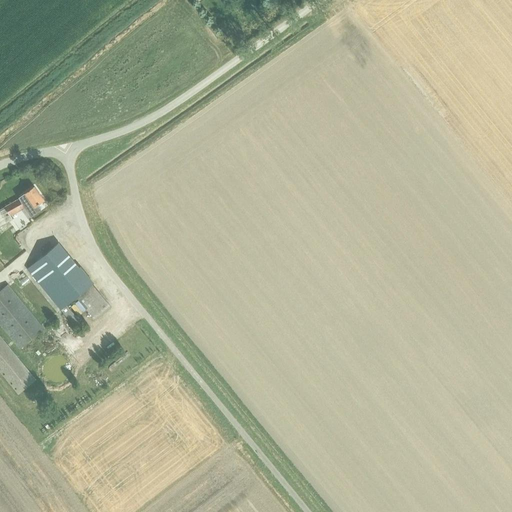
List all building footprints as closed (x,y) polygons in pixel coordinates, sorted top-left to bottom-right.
[(37,205),(44,201),(34,187),(19,198),(0,209),(0,226),(12,220),(10,216),(25,208),(26,210),(30,216),(40,209),(37,205)] [(59,243),(27,269),(60,310),(76,297),(92,317),(98,312),(100,315),(110,307),(59,243)] [(0,324),(19,348),(43,328),(8,285),(0,291),(0,324)] [(0,371),(18,394),(35,380),(0,336),(0,371)] [(60,355),(58,355),(57,355),(56,355),(54,355),(53,356),(52,356),(51,356),(50,357),(49,358),(48,358),(47,359),(46,360),(45,361),(44,362),(44,363),(43,364),(43,366),(43,367),(42,368),(42,369),(42,371),(42,372),(43,373),(43,374),(44,376),(44,377),(45,378),(46,380),(47,381),(48,381),(49,382),(50,383),(51,383),(52,384),(54,384),(56,384),(57,384),(58,384),(60,384),(61,384),(62,383),(63,383),(64,382),(65,382),(66,381),(67,380),(68,379),(69,378),(69,377),(70,376),(70,375),(71,374),(71,372),(71,371),(71,370),(71,369),(71,367),(71,366),(71,365),(70,364),(69,363),(69,361),(68,360),(67,360),(66,359),(65,358),(64,357),(63,357),(62,356),(61,356),(60,355)]
